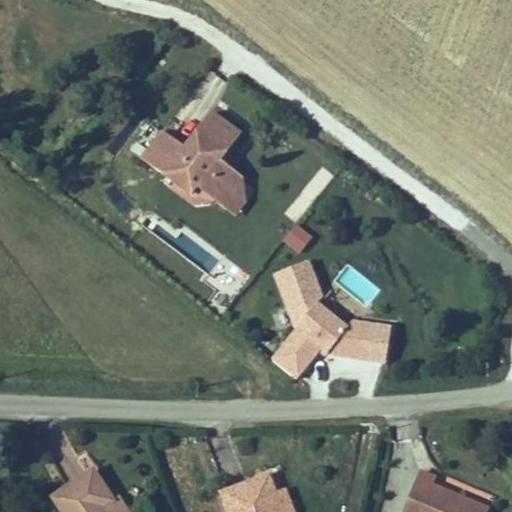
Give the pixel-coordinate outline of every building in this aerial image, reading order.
[(187,151),(164,135),(144,162),(167,178),(194,198),(203,196),(218,205),(230,212),(240,197),(243,182),(222,169),(215,164),(221,157),(227,161),(244,139),(212,116),(187,151)] [(222,169),(227,161),(221,157),(215,164),(222,169)] [(194,198),(167,178),(164,183),(197,207),(218,205),(203,196),(194,198)] [(240,197),(230,212),(238,218),(248,203),(243,182),(240,197)] [(300,254),(314,235),(296,222),(282,241),(300,254)] [(309,261),(271,275),(295,331),(270,361),(297,381),(315,357),(386,366),(391,327),(351,320),(322,296),(309,261)] [(224,315),(244,280),(231,273),(211,307),(224,315)] [(405,511),(490,511),(434,490),(438,481),(420,474),(405,511)] [(96,475),(52,505),(56,511),(129,511),(126,507),(120,511),(96,475)] [(272,481),(220,499),(224,511),(295,511),(289,495),(278,499),(272,481)]
